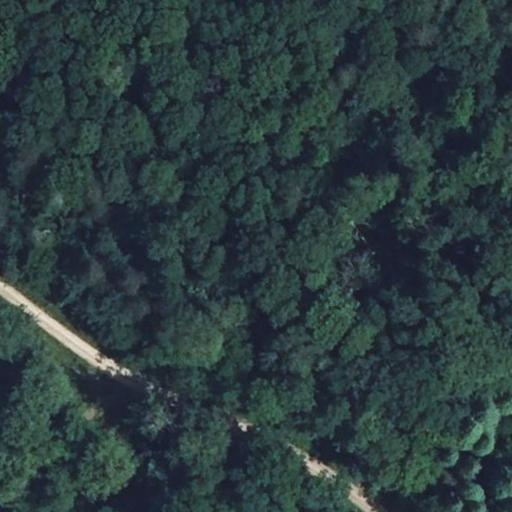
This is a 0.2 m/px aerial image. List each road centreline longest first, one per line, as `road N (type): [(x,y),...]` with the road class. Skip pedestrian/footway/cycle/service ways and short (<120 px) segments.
road 1 (track): [(106,372),(287,448),(369,511)]
road 2 (track): [(0,278),(106,372)]
